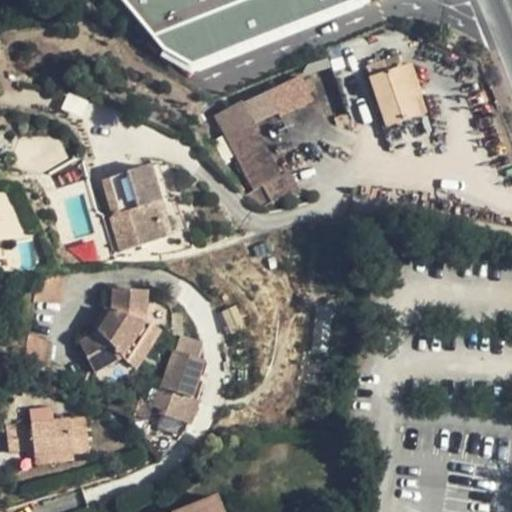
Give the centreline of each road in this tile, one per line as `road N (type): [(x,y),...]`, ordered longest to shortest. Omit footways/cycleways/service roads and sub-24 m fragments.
road 1 (unknown): [(397,379),(405,324),(419,306),(511,313)]
road 2 (unknown): [(391,430),(511,440)]
